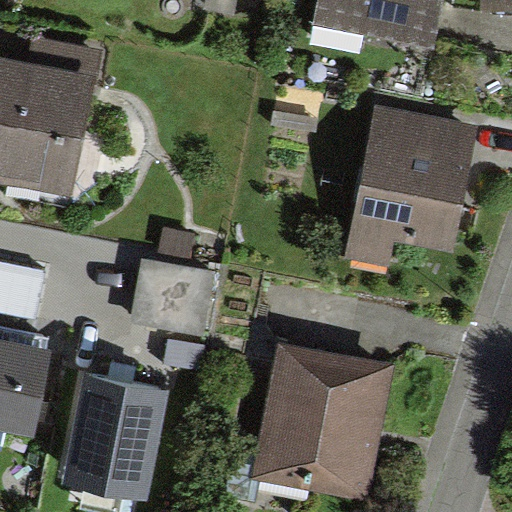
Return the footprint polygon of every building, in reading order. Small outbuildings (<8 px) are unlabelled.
[(312,0),(310,13),(429,35),(435,0),(312,0)] [(0,156),(67,168),(87,58),(0,42),(0,156)] [(387,227),(440,236),(462,116),(374,100),(347,244),(383,251),(387,227)] [(159,238),(186,243),(190,222),(163,217),(159,238)] [(0,303),(43,314),(54,268),(0,255),(0,303)] [(216,330),(220,261),(150,257),(146,326),(216,330)] [(0,409),(30,416),(49,329),(0,317),(0,409)] [(384,340),(282,324),(261,455),(363,471),(384,340)] [(155,394),(87,382),(71,469),(139,481),(155,394)]
